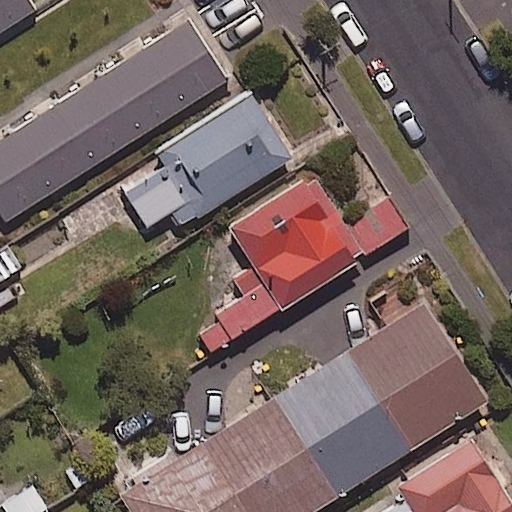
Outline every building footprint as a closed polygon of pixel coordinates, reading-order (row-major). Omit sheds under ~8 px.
[(0,0),(0,30),(36,8),(30,0),(0,0)] [(227,79),(188,19),(0,139),(0,211),(6,220),(227,79)] [(122,188),(147,226),(179,205),(189,221),(201,213),(290,156),(249,92),(148,156),(155,167),(122,188)] [(311,174),(226,227),(249,264),(231,275),(244,297),(192,329),(208,354),(340,271),(342,270),(363,257),(362,257),(408,226),(387,195),(342,225),(311,174)] [(346,354),(408,452),(486,402),(425,304),(346,354)] [(279,396),(341,494),(408,452),(346,354),(279,396)] [(203,444),(245,511),(312,511),(341,494),(279,396),(203,444)] [(511,511),(511,506),(470,440),(392,489),(397,498),(374,511),(511,511)] [(245,511),(203,444),(125,493),(137,511),(245,511)] [(0,511),(40,511),(46,509),(33,486),(7,501),(6,499),(0,489),(0,511)]
